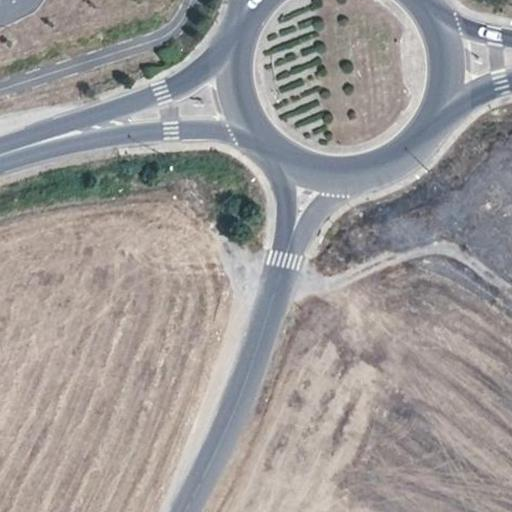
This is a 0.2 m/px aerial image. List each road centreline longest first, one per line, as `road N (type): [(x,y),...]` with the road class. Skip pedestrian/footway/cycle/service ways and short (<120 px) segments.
road 1 (unclassified): [(290,246),(244,387),(184,511)]
road 2 (secondary): [(12,150),(184,128),(226,130),(270,149)]
road 3 (track): [(279,282),(444,242),(511,292)]
road 4 (secondary): [(233,44),(184,82),(12,150)]
